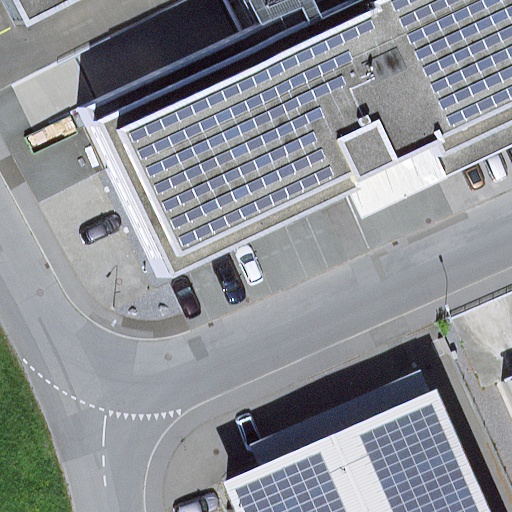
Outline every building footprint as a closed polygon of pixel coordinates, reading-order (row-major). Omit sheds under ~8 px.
[(0,0),(0,14),(6,26),(57,0),(0,0)] [(423,123),(365,0),(309,0),(225,42),(302,200),(332,186),(324,168),(423,123)] [(511,0),(365,0),(423,123),(443,166),(511,134),(511,0)] [(302,200),(225,42),(74,116),(151,273),(302,200)] [(473,511),(402,355),(183,454),(207,511),(473,511)]
